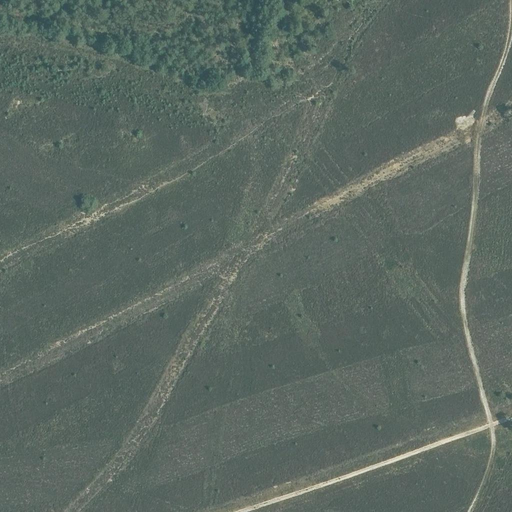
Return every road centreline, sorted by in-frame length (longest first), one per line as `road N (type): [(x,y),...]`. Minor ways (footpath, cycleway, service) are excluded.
road 1 (unknown): [(511,21),(483,114),(462,285),(493,446),(471,511)]
road 2 (track): [(511,416),(236,511)]
